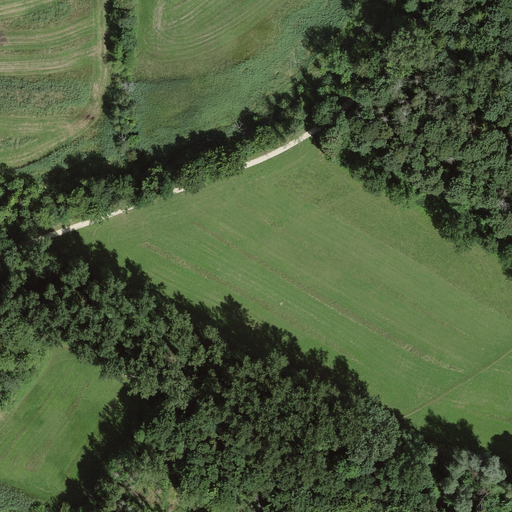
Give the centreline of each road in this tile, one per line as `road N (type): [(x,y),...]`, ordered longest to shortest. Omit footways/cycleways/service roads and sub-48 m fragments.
road 1 (track): [(0,308),(274,436),(312,440),(368,427),(511,346)]
road 2 (track): [(441,0),(319,127),(234,168),(24,246)]
